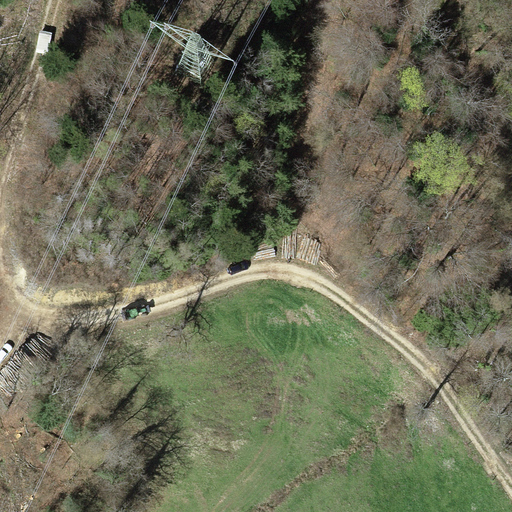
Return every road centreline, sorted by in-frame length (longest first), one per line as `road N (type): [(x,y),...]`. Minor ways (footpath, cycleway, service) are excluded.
road 1 (track): [(511,485),(396,340),(351,302),(295,274),(251,274),(99,318),(58,318),(26,305),(0,272)]
road 2 (track): [(0,179),(53,0)]
